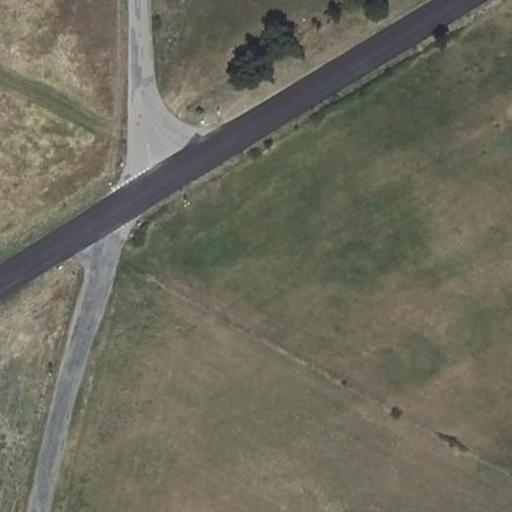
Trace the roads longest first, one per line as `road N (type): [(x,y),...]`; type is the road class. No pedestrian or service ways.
road 1 (secondary): [(459,0),(147,191)]
road 2 (unclassified): [(147,191),(100,278),(39,511)]
road 3 (unclassified): [(137,0),(147,191)]
road 4 (secondary): [(147,191),(0,281)]
